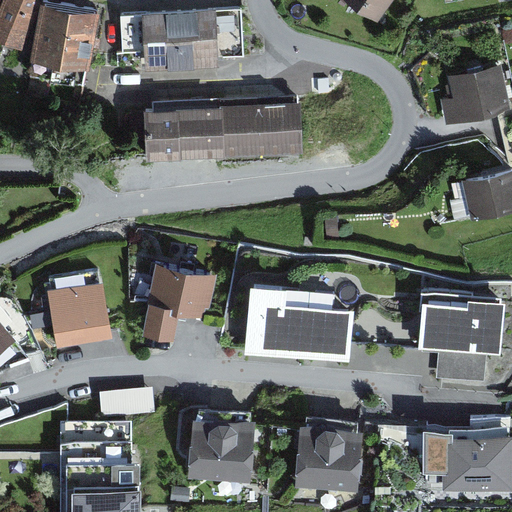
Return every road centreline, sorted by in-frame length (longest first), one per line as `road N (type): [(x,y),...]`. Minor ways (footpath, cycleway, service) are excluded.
road 1 (residential): [(260,0),(263,15),(307,49),(386,70),(405,93),(411,120),(402,149),(386,167),(353,179),(106,210)]
road 2 (residential): [(0,397),(89,372),(191,366),(400,383),(422,397),(499,401)]
road 3 (residential): [(106,210),(76,171),(0,167)]
